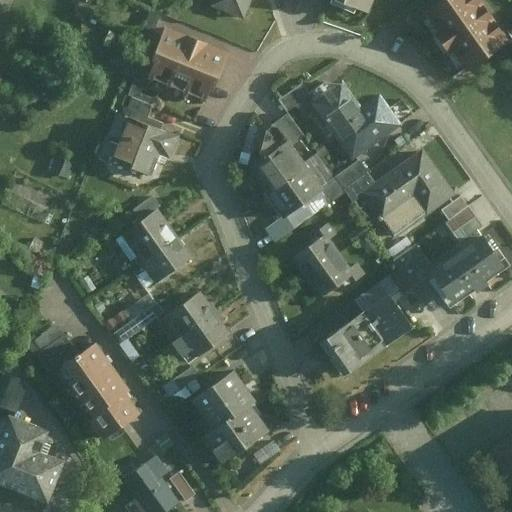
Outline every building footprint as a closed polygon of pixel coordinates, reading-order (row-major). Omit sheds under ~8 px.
[(211,0),(208,8),(243,20),(250,0),(211,0)] [(318,0),(361,17),(368,0),(318,0)] [(511,38),(511,32),(488,0),(442,0),(425,12),(467,71),(511,38)] [(141,85),(202,109),(223,56),(162,32),(141,85)] [(349,163),(399,128),(377,97),(358,111),(339,84),(309,105),(349,163)] [(168,158),(176,136),(121,116),(105,158),(147,173),(155,153),(168,158)] [(286,219),(325,192),(287,139),(252,164),(270,190),(266,193),(286,219)] [(452,198),(421,153),(356,197),(375,224),(412,199),(424,217),(452,198)] [(62,175),(44,168),(38,184),(56,191),(62,175)] [(194,256),(160,208),(119,237),(154,285),(194,256)] [(352,274),(323,235),(290,259),(319,298),(352,274)] [(502,270),(477,235),(424,274),(449,308),(502,270)] [(234,329),(203,288),(166,315),(197,357),(234,329)] [(122,340),(167,312),(154,291),(109,319),(122,340)] [(350,320),(374,356),(411,332),(387,295),(350,320)] [(313,344),(338,381),(374,356),(350,320),(313,344)] [(38,338),(35,334),(24,342),(34,356),(65,333),(58,323),(38,338)] [(106,441),(149,412),(100,342),(58,371),(106,441)] [(261,395),(240,366),(195,399),(216,428),(256,399),(261,395)] [(24,378),(13,374),(3,401),(20,408),(28,386),(22,384),(24,378)] [(230,468),(280,432),(256,399),(216,428),(206,435),(230,468)] [(10,414),(0,440),(0,481),(51,501),(67,459),(43,450),(51,430),(10,414)] [(511,511),(511,440),(494,453),(511,479),(511,511)] [(159,455),(124,479),(146,511),(165,511),(182,501),(166,476),(171,473),(159,455)] [(181,470),(171,478),(186,498),(197,490),(181,470)]
